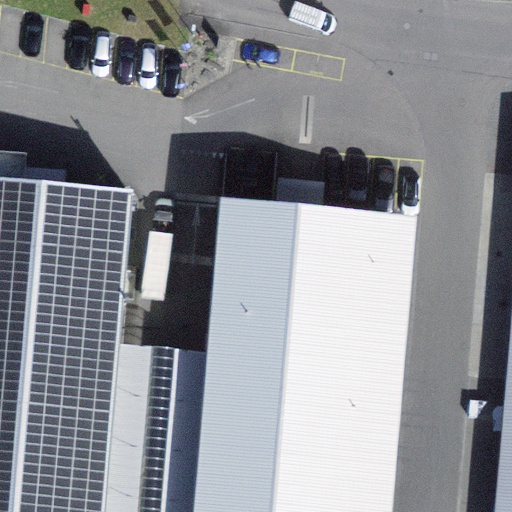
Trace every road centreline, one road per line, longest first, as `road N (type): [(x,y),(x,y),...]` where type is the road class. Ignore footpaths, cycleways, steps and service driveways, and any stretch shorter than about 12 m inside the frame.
road 1 (unknown): [(163,511),(208,172),(266,117)]
road 2 (unknown): [(0,47),(266,117)]
road 3 (unknown): [(266,117),(328,112),(467,125)]
road 4 (residential): [(511,28),(472,28),(339,0)]
